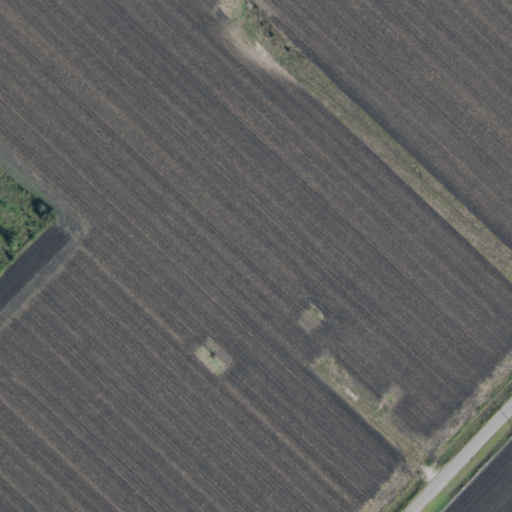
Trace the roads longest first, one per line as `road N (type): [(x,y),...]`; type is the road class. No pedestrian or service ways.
road 1 (residential): [(77,222),(388,511)]
road 2 (residential): [(511,260),(289,56)]
road 3 (residential): [(410,511),(511,406)]
